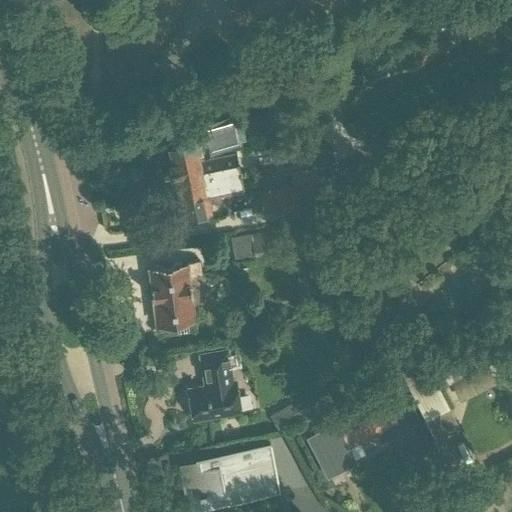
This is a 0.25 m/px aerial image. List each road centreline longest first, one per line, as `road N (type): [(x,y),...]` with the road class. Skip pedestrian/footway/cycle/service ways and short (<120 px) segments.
road 1 (tertiary): [(35,142),(51,335),(73,403),(116,489)]
road 2 (tertiary): [(116,489),(88,331),(35,142)]
